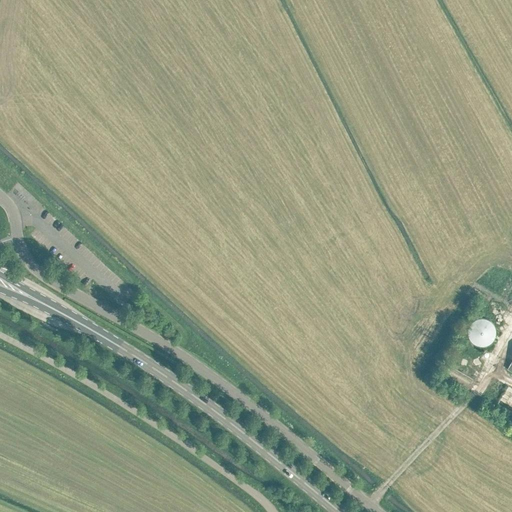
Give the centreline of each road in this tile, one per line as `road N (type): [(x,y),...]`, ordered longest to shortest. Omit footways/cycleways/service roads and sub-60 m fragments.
road 1 (tertiary): [(377,511),(215,378),(35,269),(0,194)]
road 2 (primary): [(340,511),(159,371),(28,295)]
road 3 (unclassified): [(0,334),(116,399),(273,511)]
